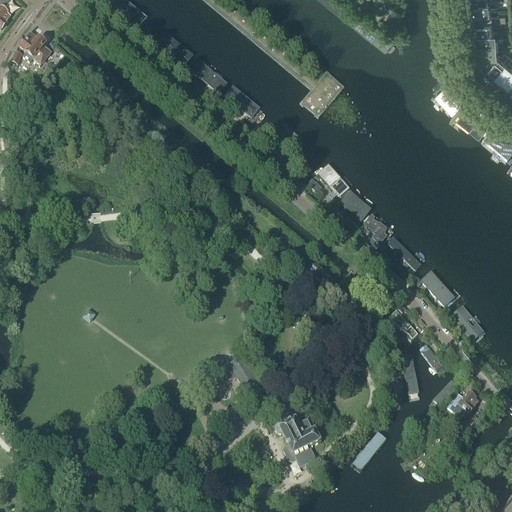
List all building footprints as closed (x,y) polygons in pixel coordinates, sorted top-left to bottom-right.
[(110,7),(138,31),(147,20),(123,0),(116,0),(112,5),(110,7)] [(470,3),(471,13),(490,12),(489,7),(495,7),(495,6),(502,6),(501,2),(489,3),(489,2),(481,2),(481,3),(476,4),(475,3),(470,3)] [(433,10),(436,30),(438,32),(441,32),(442,30),(440,9),(438,7),(435,7),(433,10)] [(393,9),(383,18),(389,24),(399,15),(393,9)] [(0,31),(0,32),(1,32),(6,26),(5,25),(7,23),(10,20),(6,17),(7,16),(0,10),(0,31)] [(471,13),(472,23),(477,23),(478,23),(483,23),(483,22),(491,21),(491,22),(497,22),(504,21),(504,17),(497,17),(490,18),(490,12),(471,13)] [(355,13),(350,18),(369,34),(374,29),(355,13)] [(472,23),(473,33),(491,32),(491,27),(498,27),(497,22),(491,22),(491,21),(483,22),(483,23),(478,23),(477,23),(472,23)] [(375,30),(370,35),(389,51),(394,46),(375,30)] [(473,33),(474,43),(494,41),(494,36),(501,36),(501,32),(491,32),(473,33)] [(156,47),(183,70),(192,58),(183,50),(165,35),(156,47)] [(32,61),(33,61),(42,49),(44,47),(37,41),(37,42),(30,36),(24,42),(18,49),(26,56),(22,60),(29,65),(32,61)] [(474,43),(475,53),(495,49),(501,48),(501,42),(503,42),(503,40),(501,40),(494,41),(474,43)] [(484,68),(491,75),(507,55),(511,52),(511,47),(502,51),(503,53),(500,58),(495,54),(484,68)] [(42,49),(33,61),(40,68),(50,56),(42,49)] [(476,62),(484,68),(495,54),(495,49),(475,53),(476,62)] [(511,52),(507,55),(491,75),(499,81),(510,67),(506,64),(511,58),(511,57),(511,52)] [(11,64),(16,66),(17,66),(21,57),(15,54),(11,64)] [(200,62),(190,74),(217,97),(228,85),(214,74),(207,68),(200,62)] [(506,87),(511,80),(511,64),(510,67),(499,81),(502,84),(501,85),(505,88),(506,87)] [(180,81),(187,73),(183,70),(176,78),(180,81)] [(221,99),(252,125),(263,112),(231,86),(221,99)] [(462,108),(446,87),(434,97),(437,101),(433,102),(449,120),(462,108)] [(103,92),(96,101),(99,104),(106,95),(103,92)] [(105,96),(99,104),(103,107),(109,100),(105,96)] [(203,102),(209,107),(214,101),(209,96),(203,102)] [(487,129),(465,112),(457,123),(478,142),(487,129)] [(133,130),(137,135),(142,130),(137,126),(133,130)] [(511,151),(490,133),(481,144),(507,166),(511,159),(511,151)] [(327,166),(316,176),(339,201),(350,191),(349,190),(340,180),(327,166)] [(315,185),(311,189),(310,190),(315,196),(320,192),(315,185)] [(352,194),(352,197),(367,211),(370,211),(372,208),(372,205),(356,192),(354,192),(352,194)] [(346,201),(346,203),(362,217),(365,217),(367,215),(366,212),(351,198),(348,198),(346,201)] [(340,210),(356,224),(359,224),(361,222),(361,219),(345,205),(342,205),(340,207),(340,210)] [(346,218),(341,224),(347,229),(352,223),(346,218)] [(362,227),(382,245),(386,240),(387,239),(384,237),(386,231),(380,225),(381,223),(378,221),(375,218),(374,220),(371,218),(362,227)] [(386,246),(414,273),(420,267),(411,258),(401,248),(392,240),(386,246)] [(318,284),(323,288),(329,280),(315,268),(310,264),(301,275),(315,288),(318,284)] [(444,311),(456,301),(449,294),(432,273),(420,283),(444,311)] [(412,284),(418,289),(421,285),(417,280),(412,284)] [(336,304),(346,313),(351,308),(340,299),(336,304)] [(467,338),(472,344),(485,334),(461,307),(449,317),(467,338)] [(397,312),(390,317),(403,332),(412,343),(418,338),(397,312)] [(418,352),(437,376),(437,375),(439,377),(440,376),(445,378),(444,373),(445,372),(443,371),(444,370),(429,352),(425,347),(418,352)] [(404,377),(409,403),(419,401),(411,355),(400,357),(404,377)] [(233,374),(242,389),(242,390),(255,382),(241,359),(232,365),(236,372),(233,374)] [(455,391),(457,388),(451,383),(433,402),(438,408),(455,391)] [(389,392),(389,393),(391,397),(396,397),(399,393),(396,388),(391,388),(389,392)] [(227,389),(225,389),(225,390),(227,390),(228,391),(229,392),(229,394),(230,395),(230,397),(229,398),(228,399),(227,400),(225,400),(224,400),(222,400),(221,399),(220,398),(220,396),(220,395),(220,393),(221,392),(219,392),(219,393),(218,395),(218,396),(219,398),(220,399),(221,400),(222,401),(224,401),(225,401),(227,401),(228,400),(229,399),(230,397),(231,396),(231,394),(230,393),(229,391),(228,390),(227,389)] [(463,402),(460,399),(457,397),(446,410),(459,421),(462,418),(467,422),(471,418),(468,416),(473,411),(472,411),(477,406),(473,403),(474,402),(467,396),(463,402)] [(306,424),(300,427),(300,428),(298,429),(294,421),(290,413),(279,419),(281,423),(282,427),(277,429),(276,430),(276,431),(275,431),(274,432),(274,433),(274,434),(274,435),(274,436),(275,436),(275,437),(276,438),(277,439),(278,439),(279,439),(281,439),(282,439),(287,448),(284,450),(283,453),(288,464),(291,465),(296,462),(300,470),(315,462),(309,450),(319,444),(314,432),(311,434),(306,424)] [(207,424),(212,434),(225,428),(220,418),(207,424)] [(462,429),(468,433),(476,423),(471,418),(467,422),(462,429)] [(364,451),(356,461),(351,468),(356,471),(360,474),(380,449),(386,441),(378,435),(364,451)] [(97,494),(90,496),(81,500),(85,511),(95,511),(102,510),(97,494)]
